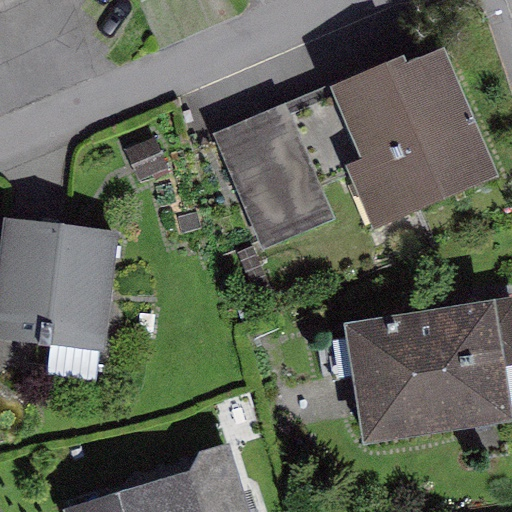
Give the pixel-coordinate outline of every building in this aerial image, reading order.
[(490,167),(441,52),(348,92),(375,156),(363,161),(385,212),(490,167)] [(221,152),(257,266),(336,241),(300,127),(221,152)] [(14,224),(1,328),(98,340),(111,236),(14,224)] [(511,333),(509,309),(361,329),(375,427),(511,408),(511,333)] [(91,501),(94,511),(219,511),(205,466),(91,501)]
